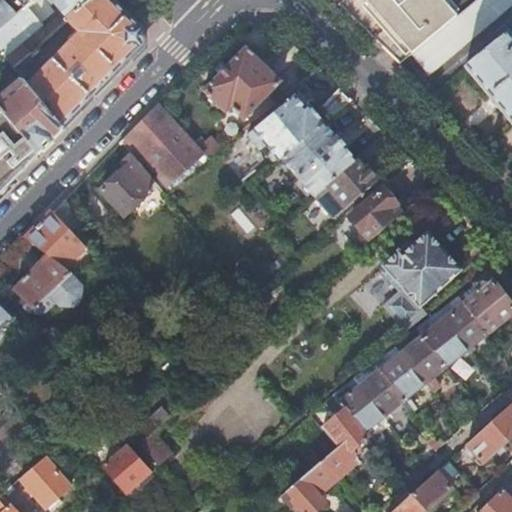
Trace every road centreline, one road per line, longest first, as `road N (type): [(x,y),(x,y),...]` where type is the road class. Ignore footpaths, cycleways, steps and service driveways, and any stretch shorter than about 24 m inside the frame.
road 1 (unclassified): [(288,0),(511,219)]
road 2 (unclassified): [(205,21),(0,233)]
